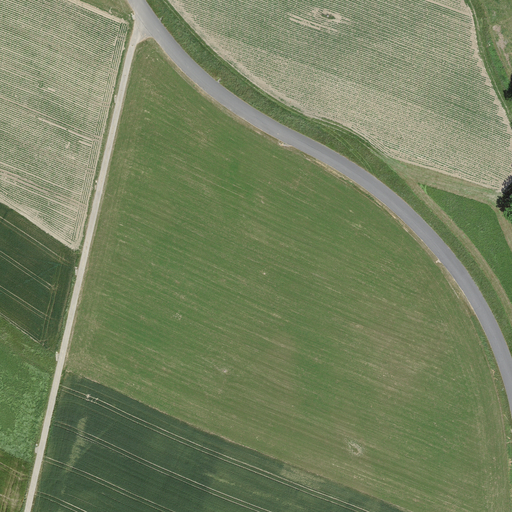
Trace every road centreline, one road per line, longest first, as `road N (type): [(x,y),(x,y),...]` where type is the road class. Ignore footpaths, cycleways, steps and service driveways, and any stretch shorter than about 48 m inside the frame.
road 1 (unclassified): [(511,383),(477,301),(398,204),(230,102),(167,43),(138,0)]
road 2 (track): [(145,13),(27,511)]
